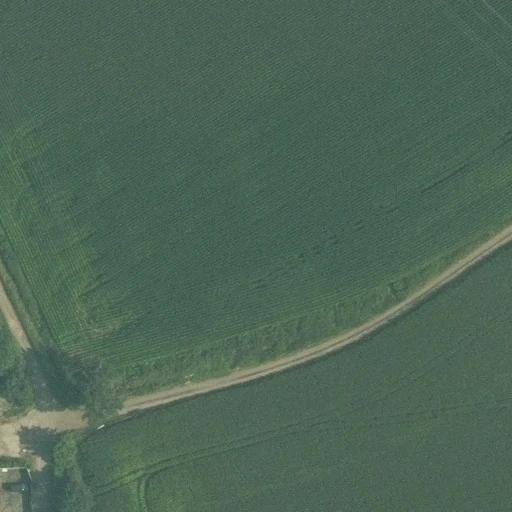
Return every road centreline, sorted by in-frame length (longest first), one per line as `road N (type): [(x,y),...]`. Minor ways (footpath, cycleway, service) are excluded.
road 1 (track): [(511,230),(353,335),(267,366),(0,435)]
road 2 (track): [(0,288),(61,418)]
